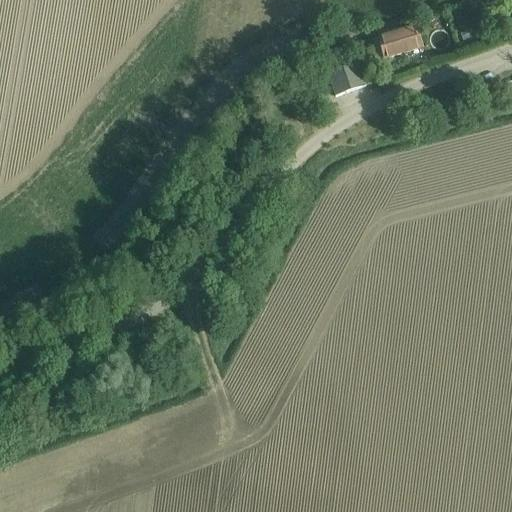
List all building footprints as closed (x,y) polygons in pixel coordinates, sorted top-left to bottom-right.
[(351,47),(348,28),(330,31),(332,50),(351,47)] [(379,42),(384,60),(423,49),(417,30),(389,38),(387,32),(378,35),(380,41),(379,42)] [(468,31),(459,34),(463,46),(472,42),(468,31)] [(371,54),(363,56),(367,69),(374,67),(371,54)] [(328,77),(336,98),(366,88),(359,67),(328,77)]
